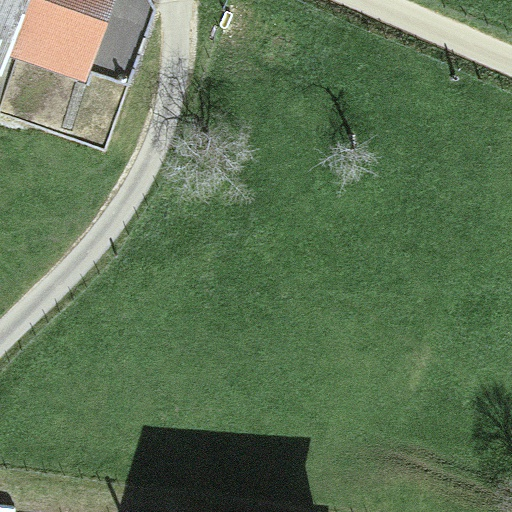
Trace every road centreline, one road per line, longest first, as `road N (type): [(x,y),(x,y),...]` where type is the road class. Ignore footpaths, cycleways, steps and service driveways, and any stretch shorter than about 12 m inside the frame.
road 1 (track): [(0,334),(83,254),(140,169),(168,92),(174,0)]
road 2 (track): [(365,0),(511,57)]
